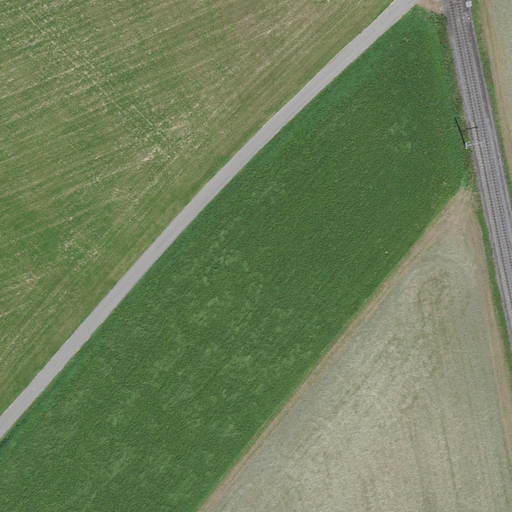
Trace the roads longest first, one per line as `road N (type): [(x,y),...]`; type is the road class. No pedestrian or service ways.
road 1 (unclassified): [(0,431),(170,242),(410,0)]
road 2 (unknown): [(489,0),(511,130)]
